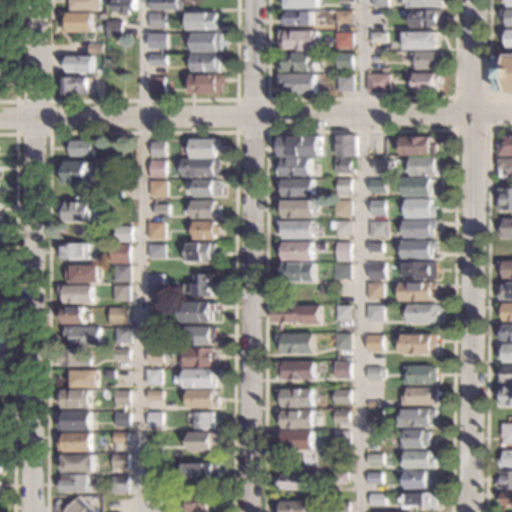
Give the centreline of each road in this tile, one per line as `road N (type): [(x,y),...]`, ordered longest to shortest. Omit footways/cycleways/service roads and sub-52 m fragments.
road 1 (residential): [(254,0),(248,511)]
road 2 (residential): [(511,115),(0,119)]
road 3 (residential): [(471,511),(475,0)]
road 4 (residential): [(33,0),(30,511)]
